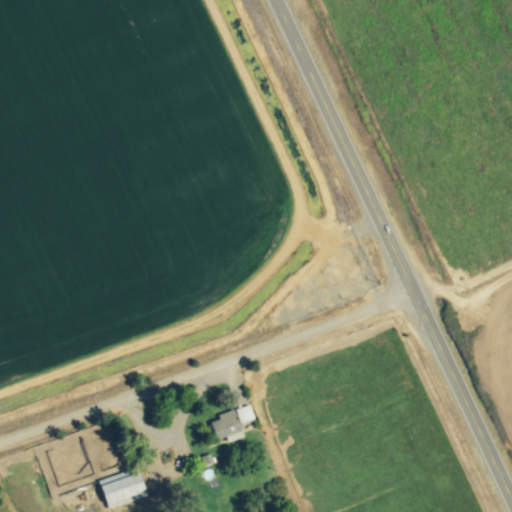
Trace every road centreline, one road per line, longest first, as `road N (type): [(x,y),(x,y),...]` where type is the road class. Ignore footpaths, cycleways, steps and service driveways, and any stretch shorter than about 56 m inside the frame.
road 1 (tertiary): [(511,496),(410,302),(274,0)]
road 2 (residential): [(0,446),(410,302)]
